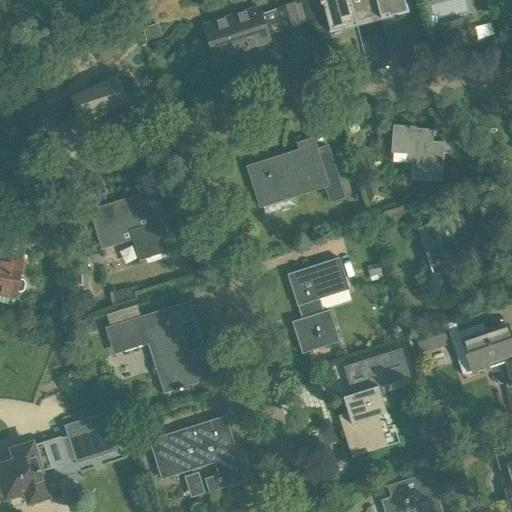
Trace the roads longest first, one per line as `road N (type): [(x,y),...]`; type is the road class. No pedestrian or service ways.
road 1 (residential): [(303,511),(181,129)]
road 2 (residential): [(181,129),(329,84),(434,76),(498,86)]
road 3 (residential): [(0,191),(181,129)]
